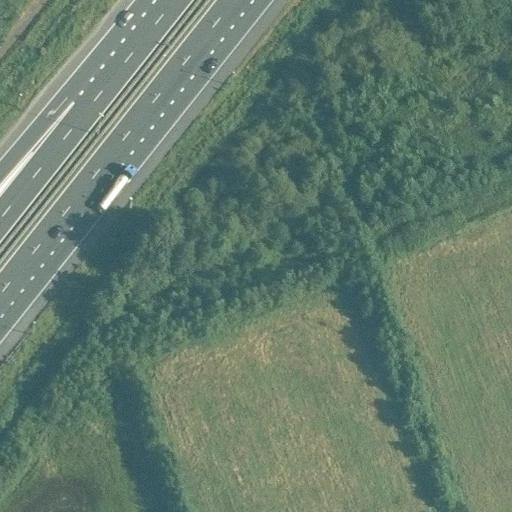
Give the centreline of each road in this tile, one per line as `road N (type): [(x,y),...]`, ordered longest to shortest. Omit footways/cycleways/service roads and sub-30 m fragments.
road 1 (motorway): [(0,293),(234,0)]
road 2 (motorway): [(87,108),(0,217)]
road 3 (motorway): [(172,0),(87,108)]
road 4 (motorway): [(87,108),(0,193)]
